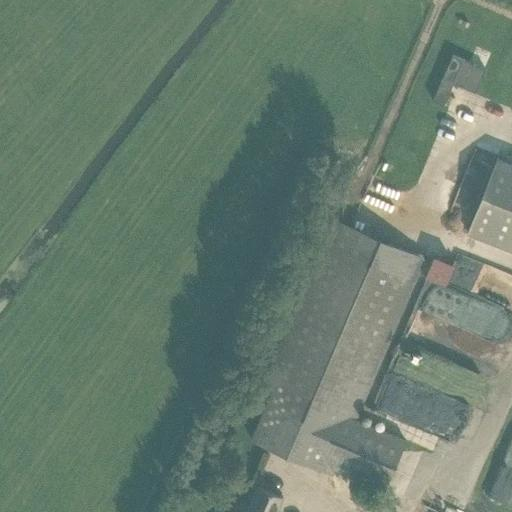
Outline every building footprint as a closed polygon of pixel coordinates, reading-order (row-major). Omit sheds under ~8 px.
[(511,249),(511,163),(496,157),(467,232),(511,249)] [(425,258),(333,219),(265,378),(275,382),(251,439),(332,474),(334,469),(384,490),(405,441),(356,419),(425,258)] [(511,304),(511,303),(511,275),(473,260),(466,277),(471,279),(484,284),(481,292),(511,304)] [(446,291),(455,270),(433,261),(424,283),(446,291)] [(424,307),(409,343),(481,372),(496,337),(424,307)] [(275,511),(282,497),(258,486),(246,511),(275,511)]
